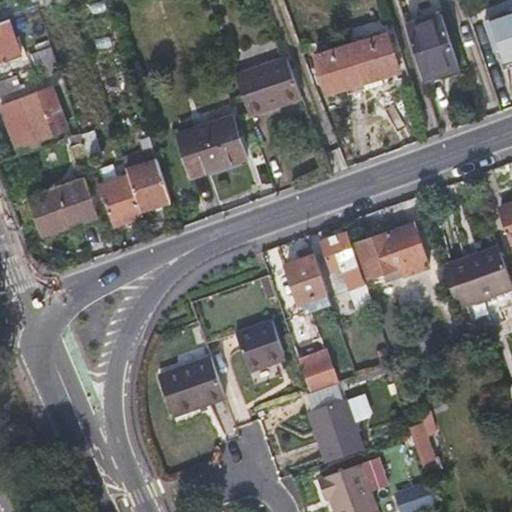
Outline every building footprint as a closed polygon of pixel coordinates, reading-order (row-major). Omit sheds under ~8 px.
[(39,0),(42,8),(65,0),(39,0)] [(511,11),(490,19),(497,42),(505,65),(511,62),(511,11)] [(423,84),(444,76),(441,70),(457,64),(440,15),(405,26),(423,84)] [(0,23),(0,64),(18,58),(5,21),(0,23)] [(397,72),(386,36),(351,48),(362,84),(397,72)] [(29,56),(33,69),(54,62),(47,41),(32,46),(34,54),(29,56)] [(362,84),(351,48),(316,60),(327,96),(362,84)] [(54,62),(33,69),(37,79),(57,72),(54,62)] [(249,121),(300,103),(285,63),(235,80),(249,121)] [(459,71),(457,64),(441,70),(444,76),(459,71)] [(0,80),(0,96),(17,89),(13,76),(0,80)] [(36,143),(63,134),(49,90),(21,99),(36,143)] [(191,179),(243,161),(230,122),(177,139),(191,179)] [(82,142),(68,146),(76,170),(90,165),(82,142)] [(124,173),(126,178),(138,213),(154,208),(169,203),(155,162),(124,173)] [(138,213),(126,178),(98,188),(112,228),(140,219),(138,213)] [(43,236),(96,218),(83,182),(31,201),(43,236)] [(511,202),(502,206),(511,230),(511,202)] [(406,274),(419,269),(431,264),(415,223),(358,244),(371,277),(403,265),(406,274)] [(325,239),(330,254),(336,270),(346,266),(361,308),(375,303),(350,230),(325,239)] [(503,248),(501,243),(484,249),(486,255),(503,248)] [(486,255),(484,249),(455,261),(470,304),(511,288),(511,271),(503,248),(486,255)] [(330,290),(324,272),(317,253),(289,263),(302,300),(330,290)] [(444,265),(459,307),(470,304),(455,261),(444,265)] [(273,319),(239,331),(252,371),(277,363),(274,356),(285,352),(273,319)] [(395,359),(390,343),(381,346),(386,362),(395,359)] [(288,359),(285,352),(274,356),(277,363),(288,359)] [(328,353),(301,362),(312,392),(339,382),(328,353)] [(231,403),(223,382),(216,361),(164,380),(178,421),(231,403)] [(369,448),(360,423),(351,398),(313,412),(331,461),(369,448)] [(444,467),(442,462),(440,457),(436,458),(423,423),(412,427),(428,473),(444,467)] [(329,498),(331,497),(333,496),(338,511),(379,511),(382,511),(364,464),(323,478),(329,498)] [(400,511),(406,511),(433,509),(431,485),(398,489),(400,511)]
